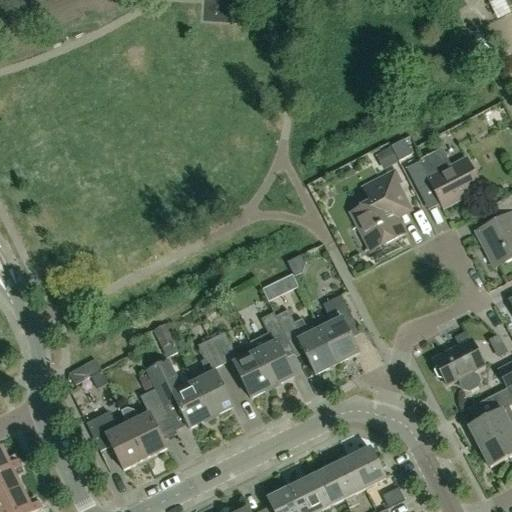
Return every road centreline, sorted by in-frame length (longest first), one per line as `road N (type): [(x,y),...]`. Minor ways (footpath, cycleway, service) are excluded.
road 1 (tertiary): [(144,511),(338,415),(384,417)]
road 2 (residential): [(384,417),(407,338),(470,297),(459,264),(441,251)]
road 3 (tertiary): [(452,511),(409,430),(384,417)]
